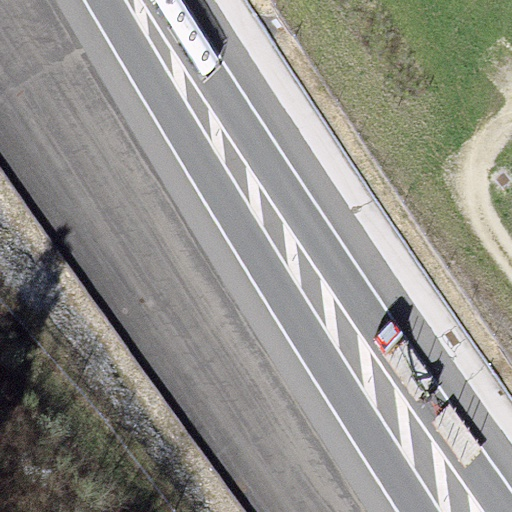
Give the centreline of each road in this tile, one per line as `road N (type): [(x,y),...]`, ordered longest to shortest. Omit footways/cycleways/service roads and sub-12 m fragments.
road 1 (trunk): [(508,511),(166,0)]
road 2 (trunk): [(105,0),(419,511)]
road 3 (track): [(511,259),(469,206),(469,168),(511,117)]
